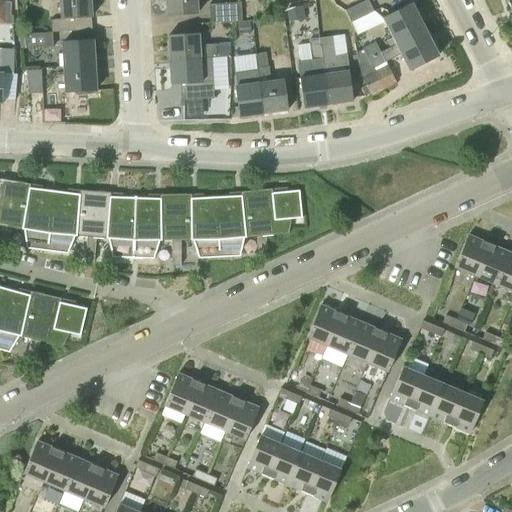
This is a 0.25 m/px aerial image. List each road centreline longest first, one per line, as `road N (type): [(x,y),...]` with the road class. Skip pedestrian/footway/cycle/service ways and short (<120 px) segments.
road 1 (residential): [(497,97),(345,151),(126,157)]
road 2 (residential): [(206,321),(511,185)]
road 3 (residential): [(0,416),(206,321)]
road 4 (residential): [(206,321),(192,294),(82,287),(0,264)]
road 5 (residential): [(126,157),(121,0)]
road 6 (residential): [(126,157),(0,149)]
